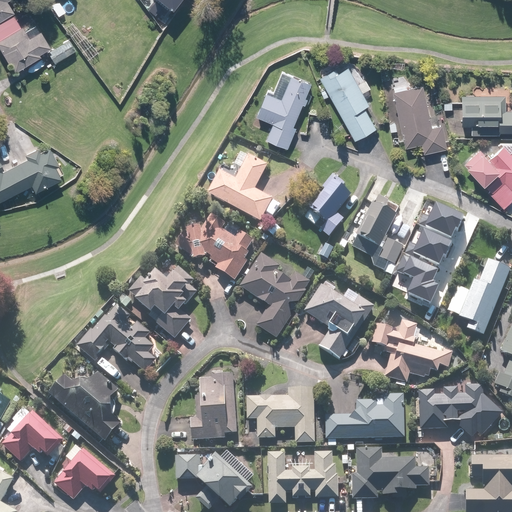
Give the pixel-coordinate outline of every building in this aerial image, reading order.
[(0,0),(0,46),(15,71),(41,55),(40,53),(51,46),(36,23),(24,31),(13,14),(15,12),(8,0),(0,0)] [(157,0),(173,12),(182,0),(157,0)] [(68,38),(47,51),(54,62),(75,49),(68,38)] [(337,67),(321,76),(327,87),(319,91),(324,98),(331,94),(357,139),(378,127),(366,106),(371,103),(365,91),(371,88),(366,78),(359,82),(349,66),(340,71),(337,67)] [(272,83),(258,116),(274,123),(267,139),(290,148),(298,128),(294,126),(303,104),(307,105),(310,97),(307,96),(313,81),(284,69),(278,85),(272,83)] [(407,85),(393,88),(405,147),(422,143),(424,152),(449,147),(438,94),(428,96),(425,85),(408,88),(407,85)] [(511,110),(506,110),(506,95),(464,94),(463,125),(473,125),(473,133),(501,134),(501,131),(511,131),(511,110)] [(506,143),(492,157),(503,169),(510,176),(492,193),(506,207),(511,200),(511,149),(511,150),(506,143)] [(481,146),(465,162),(486,185),(503,169),(492,157),(481,146)] [(0,200),(31,183),(36,191),(61,177),(56,167),(59,165),(49,147),(40,152),(37,147),(24,154),(26,158),(21,161),(16,153),(7,158),(4,152),(0,153),(0,200)] [(222,165),(207,193),(262,223),(274,200),(257,191),(269,167),(242,153),(233,170),(222,165)] [(322,190),(325,192),(311,209),(313,211),(307,218),(330,238),(345,220),(338,214),(353,196),(345,189),(347,186),(334,176),(322,190)] [(403,208),(380,196),(353,247),(372,257),(369,264),(393,276),(407,249),(387,239),(403,208)] [(423,212),(419,223),(451,237),(456,226),(459,227),(464,213),(434,201),(429,215),(423,212)] [(200,250),(196,257),(235,282),(249,261),(247,260),(251,253),(247,251),(255,239),(243,232),(238,239),(223,229),(227,224),(212,214),(205,225),(192,216),(179,237),(200,250)] [(424,229),(413,251),(439,263),(443,253),(445,254),(451,241),(424,229)] [(351,242),(341,237),(336,247),(346,252),(351,242)] [(334,250),(323,243),(317,253),(328,260),(334,250)] [(413,278),(406,292),(431,303),(439,285),(431,281),(437,268),(406,254),(398,271),(413,278)] [(241,287),(269,305),(256,325),(278,339),(314,285),(310,282),(316,273),(309,268),(304,275),(294,269),(290,274),(262,255),(241,287)] [(471,292),(458,287),(448,312),(472,321),(469,330),(485,337),(511,269),(511,268),(489,260),(480,282),(476,280),(471,292)] [(153,311),(149,316),(152,318),(147,323),(156,330),(160,325),(177,338),(193,319),(183,311),(190,302),(186,299),(189,295),(186,292),(196,280),(180,267),(172,276),(168,272),(164,278),(157,272),(148,282),(142,278),(130,293),(153,311)] [(327,330),(329,331),(320,347),(341,361),(375,306),(360,296),(355,305),(323,284),(306,311),(330,326),(327,330)] [(133,316),(118,302),(76,348),(95,365),(113,345),(117,348),(114,350),(125,360),(128,357),(146,373),(158,360),(150,353),(156,346),(148,339),(153,333),(139,320),(133,327),(127,322),(133,316)] [(392,328),(377,326),(374,345),(385,347),(384,355),(391,356),(387,379),(408,383),(409,375),(431,378),(432,372),(440,373),(441,366),(450,368),(453,354),(415,348),(419,325),(401,322),(400,332),(392,331),(392,328)] [(511,330),(503,353),(511,356),(511,330)] [(511,358),(505,375),(500,373),(495,384),(501,386),(498,394),(509,398),(508,402),(511,403),(511,358)] [(192,415),(193,440),(227,439),(227,434),(237,434),(236,369),(214,370),(214,376),(200,377),(201,396),(196,396),(197,415),(192,415)] [(67,376),(53,392),(108,443),(125,424),(115,415),(122,407),(114,400),(122,392),(101,373),(93,381),(85,374),(76,384),(67,376)] [(449,424),(457,424),(473,438),(478,433),(483,438),(504,412),(485,396),(485,386),(466,386),(466,393),(459,394),(459,388),(445,388),(445,395),(436,395),(436,390),(419,391),(420,430),(449,429),(449,424)] [(290,396),(248,397),(248,420),(258,420),(258,439),(278,439),(277,429),(296,429),(296,444),(315,444),(315,388),(289,388),(290,396)] [(328,414),(328,435),(405,435),(405,394),(382,394),(382,399),(356,399),(356,414),(328,414)] [(31,414),(24,407),(13,420),(16,423),(9,430),(14,434),(3,446),(21,463),(35,448),(42,454),(45,451),(51,456),(66,440),(35,410),(31,414)] [(83,451),(77,446),(66,456),(74,464),(56,482),(74,499),(87,485),(94,491),(97,488),(102,493),(117,478),(86,448),(83,451)] [(417,469),(417,458),(393,457),(393,453),(382,453),(382,447),(357,447),(357,465),(353,465),(352,500),(378,500),(378,495),(395,495),(395,498),(408,498),(408,491),(417,491),(418,486),(430,486),(430,469),(417,469)] [(287,452),(269,452),(270,505),(288,504),(288,492),(294,492),(294,497),(340,496),(340,474),(337,474),(337,464),(332,464),(332,453),(316,453),(316,472),(310,472),(310,467),(295,467),(295,471),(287,471),(287,452)] [(206,466),(201,466),(201,457),(177,456),(177,479),(201,479),(209,486),(198,498),(212,510),(223,499),(235,510),(254,489),(216,455),(206,466)] [(469,486),(467,511),(511,511),(511,456),(474,455),(473,477),(484,478),(484,487),(469,486)] [(0,511),(18,511),(3,503),(17,479),(0,468),(0,511)]
